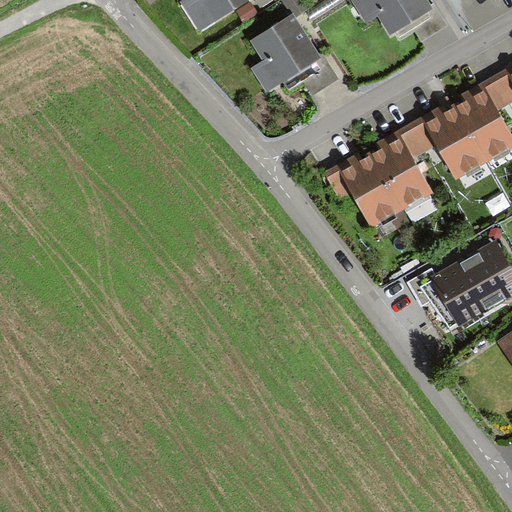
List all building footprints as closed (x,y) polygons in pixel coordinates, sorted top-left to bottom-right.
[(212,21),(198,0),(189,0),(183,4),(198,29),(212,21)] [(198,0),(212,21),(245,0),(198,0)] [(254,0),(260,9),(273,0),(254,0)] [(382,15),(372,0),(351,0),(367,24),(382,15)] [(421,0),(372,0),(382,15),(393,32),(428,10),(421,0)] [(434,6),(428,10),(393,32),(399,43),(414,33),(421,43),(447,27),(434,6)] [(266,61),(280,82),(316,58),(291,19),(254,42),(266,61)] [(322,54),(316,58),(280,82),(288,94),(304,84),(312,97),(338,80),(322,54)] [(280,82),(266,61),(252,70),(265,91),(280,82)] [(511,78),(511,79),(508,73),(496,81),(509,104),(511,101),(511,78)] [(456,110),(486,162),(511,147),(511,138),(497,111),(509,104),(496,81),(482,88),(485,93),(473,100),(456,110)] [(455,180),(486,162),(456,110),(443,117),(427,127),(423,121),(410,129),(423,151),(436,145),(455,180)] [(372,158),(401,210),(403,209),(411,222),(436,208),(428,195),(431,193),(411,158),(423,151),(410,129),(398,136),(401,141),(386,149),(372,158)] [(371,227),(401,210),(372,158),(360,164),(343,174),(339,168),(326,176),(340,200),(351,194),(371,227)] [(511,279),(493,247),(437,280),(432,271),(409,284),(423,307),(446,293),(463,322),(511,293),(511,279)] [(511,332),(498,341),(511,361),(511,332)]
